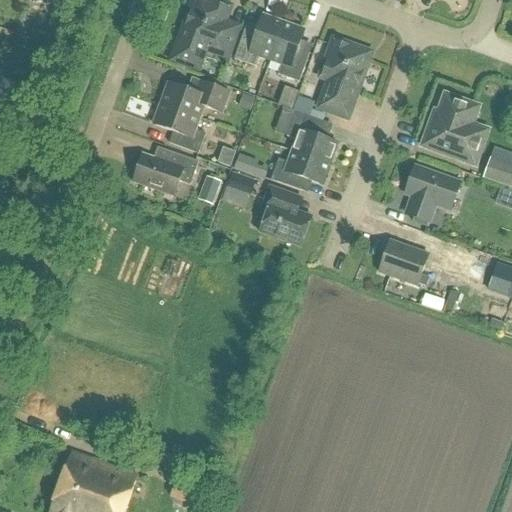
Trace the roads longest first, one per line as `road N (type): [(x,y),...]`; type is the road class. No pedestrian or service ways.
road 1 (unclassified): [(332,270),(417,27)]
road 2 (unclassified): [(75,188),(142,0)]
